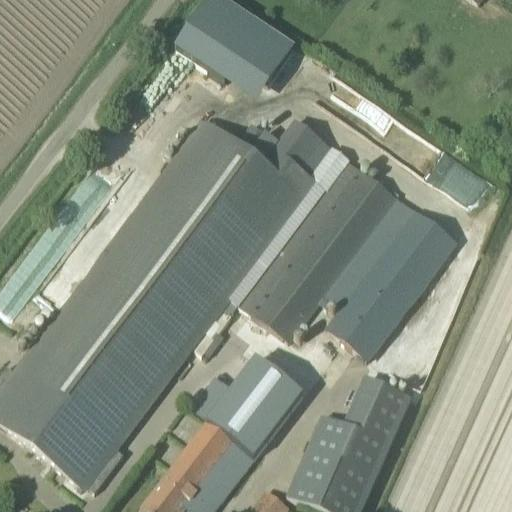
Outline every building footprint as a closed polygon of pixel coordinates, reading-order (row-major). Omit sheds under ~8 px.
[(209,0),(203,0),(168,56),(251,108),(288,50),(209,0)] [(461,0),(479,12),(486,0),(461,0)] [(113,454),(200,340),(302,203),(336,159),(295,128),(261,172),(205,129),(102,266),(16,380),(6,373),(0,380),(0,432),(82,495),(85,492),(94,499),(123,461),(113,454)] [(495,190),(419,142),(402,168),(478,216),(495,190)] [(111,149),(0,298),(0,324),(18,338),(112,211),(95,199),(125,160),(111,149)] [(396,205),(345,166),(237,311),(287,349),(396,205)] [(412,218),(323,336),(367,369),(456,251),(412,218)] [(217,511),(298,407),(251,370),(142,511),(217,511)] [(320,419),(286,501),(312,511),(362,511),(409,400),(363,381),(343,429),(320,419)]
